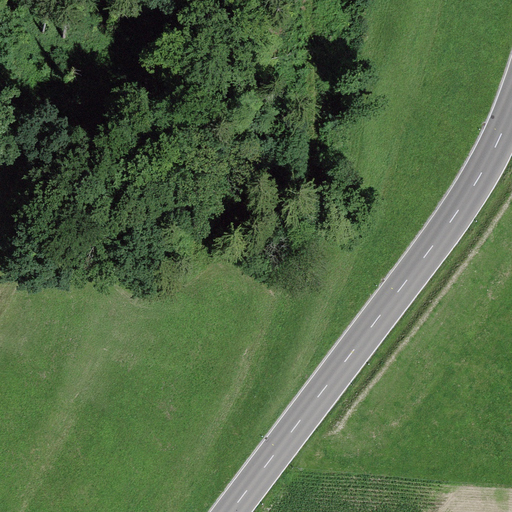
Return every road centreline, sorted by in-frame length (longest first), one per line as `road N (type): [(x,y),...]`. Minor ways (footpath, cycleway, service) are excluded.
road 1 (unknown): [(224,511),(245,436),(325,268),(343,173),(329,0)]
road 2 (secondary): [(511,112),(439,239),(232,511)]
